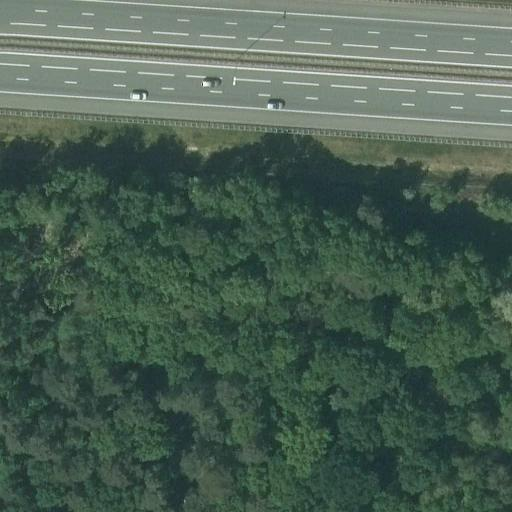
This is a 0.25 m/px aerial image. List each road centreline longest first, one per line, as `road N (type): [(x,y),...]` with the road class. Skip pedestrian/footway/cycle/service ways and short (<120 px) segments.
road 1 (motorway): [(511,48),(0,14)]
road 2 (motorway): [(0,72),(511,106)]
